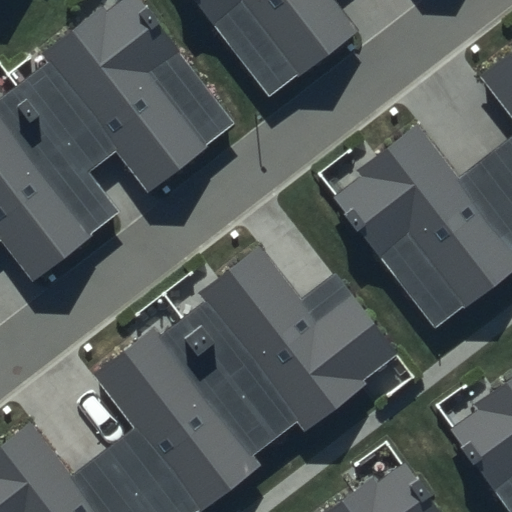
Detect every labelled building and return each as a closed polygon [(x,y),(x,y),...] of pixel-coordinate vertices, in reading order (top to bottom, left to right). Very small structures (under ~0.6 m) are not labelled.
[(234,119),(143,0),(124,0),(106,14),(101,8),(49,48),(57,58),(0,101),(0,231),(3,229),(34,268),(117,205),(87,165),(117,142),(149,184),(234,119)] [(201,0),(268,86),(353,21),(336,0),(201,0)] [(511,48),(486,68),(511,102),(511,137),(463,175),(418,116),(357,163),(364,172),(339,191),(435,318),(511,259),(511,48)] [(390,351),(335,280),(304,304),(260,247),(209,286),(216,295),(162,337),(154,326),(99,367),(142,423),(76,473),(32,416),(0,440),(0,511),(185,511),(255,459),(245,446),(298,405),(306,415),(390,351)] [(511,374),(477,399),(483,407),(458,425),(511,500),(511,374)] [(438,511),(409,470),(377,492),(370,481),(326,511),(438,511)]
